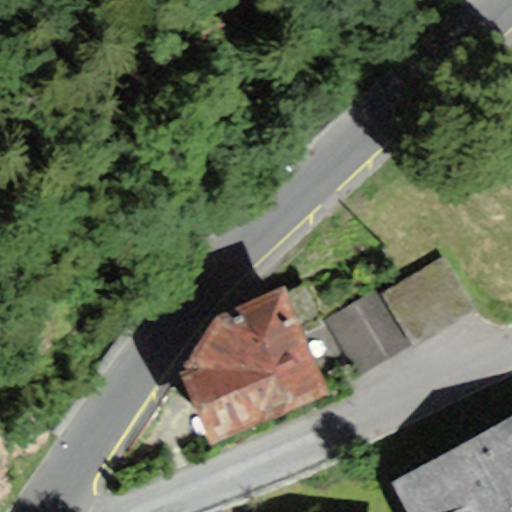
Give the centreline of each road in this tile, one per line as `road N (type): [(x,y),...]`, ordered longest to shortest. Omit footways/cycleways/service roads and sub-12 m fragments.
road 1 (residential): [(504,0),(230,262),(110,409),(44,511)]
road 2 (unclassified): [(511,355),(153,511)]
